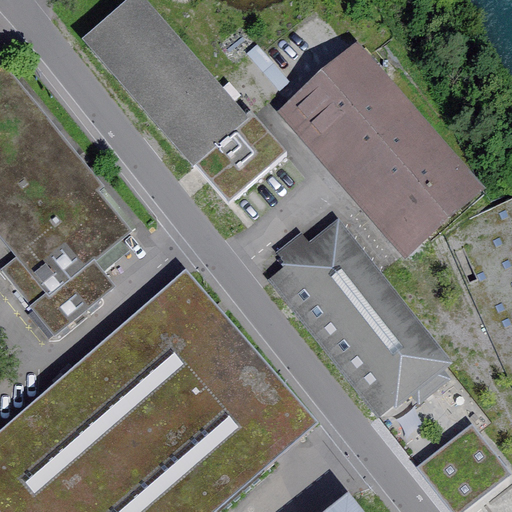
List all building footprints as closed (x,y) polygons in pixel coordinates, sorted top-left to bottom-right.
[(228,209),(286,159),(251,118),(245,123),(219,93),(225,88),(148,0),(137,0),(86,44),(228,209)] [(414,246),(475,193),(368,70),(377,62),(366,48),(295,110),(414,246)] [(92,264),(135,229),(104,191),(98,195),(0,75),(0,236),(18,258),(2,272),(55,336),(113,289),(92,264)] [(495,234),(465,248),(511,354),(511,200),(485,212),(495,234)] [(288,268),(271,282),(379,418),(415,390),(423,400),(449,380),(440,370),(447,365),(338,228),(311,250),(302,238),(279,256),(288,268)] [(185,274),(141,312),(274,465),(319,425),(185,274)] [(220,511),(274,465),(141,312),(0,434),(0,511),(220,511)] [(476,436),(425,476),(453,511),(460,511),(507,476),(476,436)]
